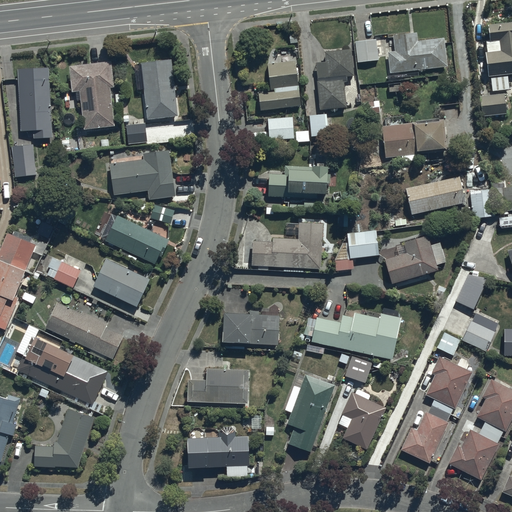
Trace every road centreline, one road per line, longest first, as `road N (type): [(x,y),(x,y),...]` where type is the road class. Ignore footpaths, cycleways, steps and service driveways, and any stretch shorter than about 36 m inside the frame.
road 1 (residential): [(120,510),(147,392),(223,197),(204,0)]
road 2 (residential): [(208,511),(342,491),(442,511)]
road 3 (secondary): [(193,0),(0,21)]
road 4 (residential): [(0,502),(120,510)]
